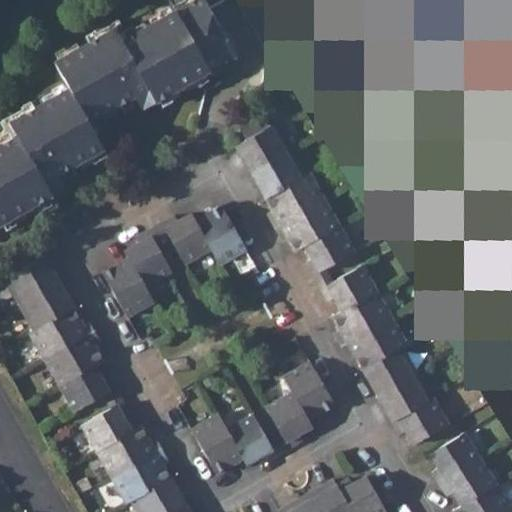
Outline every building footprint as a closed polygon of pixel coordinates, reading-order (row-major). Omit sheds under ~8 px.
[(53,64),(67,89),(87,123),(132,97),(140,111),(234,57),(201,0),(194,0),(121,42),(113,29),(53,64)] [(101,148),(87,123),(67,89),(5,124),(13,137),(0,144),(0,224),(62,189),(54,175),(101,148)] [(234,146),(250,173),(290,150),(281,135),(274,138),(269,127),(267,128),(260,114),(238,128),(245,139),(234,146)] [(274,123),(269,127),(274,138),(281,135),(274,123)] [(250,173),(265,200),(300,180),(293,169),(299,165),(290,150),(250,173)] [(306,177),(299,165),(293,169),(300,180),(306,177)] [(266,216),(273,229),(324,200),(310,175),(306,177),(300,180),(265,200),(272,212),(266,216)] [(295,252),(304,247),(339,227),(324,200),(273,229),(281,242),(287,239),(295,252)] [(220,205),(194,221),(210,250),(219,264),(246,249),(220,205)] [(173,215),(160,223),(168,236),(174,247),(184,265),(210,250),(194,221),(190,213),(176,221),(173,215)] [(160,223),(146,231),(154,244),(160,240),(168,236),(160,223)] [(305,263),(313,276),(325,269),(354,254),(339,227),(304,247),(311,260),(305,263)] [(121,252),(126,259),(143,288),(160,279),(170,273),(154,244),(146,231),(133,239),(136,244),(121,252)] [(8,288),(17,303),(56,281),(42,255),(8,274),(14,285),(8,288)] [(150,303),(143,288),(126,259),(99,274),(124,318),(150,303)] [(334,300),(341,312),(376,292),(361,266),(333,283),(320,289),(328,303),(334,300)] [(313,276),(320,289),(333,283),(325,269),(313,276)] [(3,277),(8,288),(14,285),(8,274),(3,277)] [(17,303),(26,319),(31,316),(37,326),(72,307),(56,281),(17,303)] [(334,336),(341,347),(392,319),(376,292),(341,312),(332,317),(341,332),(334,336)] [(27,332),(41,358),(91,330),(85,318),(80,321),(72,307),(37,326),(32,329),(27,332)] [(27,321),(32,329),(37,326),(31,316),(26,319),(27,321)] [(355,357),(362,370),(395,352),(402,349),(402,348),(407,345),(392,319),(341,347),(349,361),(355,357)] [(41,358),(57,385),(92,366),(101,360),(93,346),(98,343),(91,330),(41,358)] [(408,359),(402,349),(395,352),(401,363),(408,359)] [(362,370),(377,397),(417,375),(408,359),(401,363),(395,352),(362,370)] [(282,377),(290,391),(307,420),(334,405),(308,361),(282,377)] [(71,412),(101,395),(113,389),(105,375),(99,378),(92,366),(57,385),(71,412)] [(377,397),(392,423),(425,405),(418,394),(426,389),(418,377),(417,375),(377,397)] [(108,407),(109,409),(121,402),(113,389),(101,395),(108,407)] [(432,401),(426,389),(418,394),(425,405),(432,401)] [(263,407),(280,436),(286,447),(299,440),(297,435),(311,427),(307,420),(290,391),(263,407)] [(434,400),(432,401),(425,405),(392,423),(400,436),(405,432),(413,447),(449,426),(434,400)] [(80,425),(95,452),(130,432),(124,419),(128,416),(121,402),(109,409),(80,425)] [(214,475),(239,460),(222,430),(213,415),(187,430),(214,475)] [(249,415),(222,430),(239,460),(242,466),(256,458),(259,463),(273,455),(266,444),(249,415)] [(95,452),(110,479),(159,451),(153,439),(148,441),(139,427),(130,432),(95,452)] [(432,474),(439,485),(480,459),(464,434),(428,456),(438,470),(432,474)] [(280,436),(266,444),(273,455),(286,447),(280,436)] [(124,505),(129,502),(134,499),(169,479),(163,467),(167,465),(159,451),(110,479),(124,505)] [(453,494),(461,506),(495,484),(480,459),(439,485),(448,498),(453,494)] [(346,478),(332,486),(346,511),(381,511),(382,511),(362,476),(349,484),(346,478)] [(137,511),(169,511),(184,504),(171,482),(169,479),(134,499),(141,510),(137,511)] [(329,480),(316,487),(319,494),(307,500),(313,511),(346,511),(332,486),(329,480)] [(505,511),(511,509),(495,484),(461,506),(452,511),(505,511)] [(316,487),(304,494),(307,500),(319,494),(316,487)] [(304,494),(290,502),(293,508),(307,500),(304,494)] [(129,502),(133,511),(137,511),(141,510),(134,499),(129,502)] [(277,509),(278,511),(313,511),(307,500),(293,508),(290,502),(277,509)]
